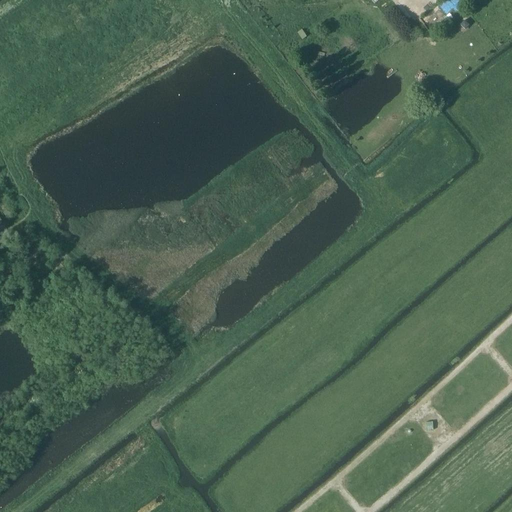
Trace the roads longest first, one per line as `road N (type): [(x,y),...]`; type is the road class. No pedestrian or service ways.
road 1 (track): [(208,359),(379,216),(215,0)]
road 2 (track): [(17,511),(208,359)]
